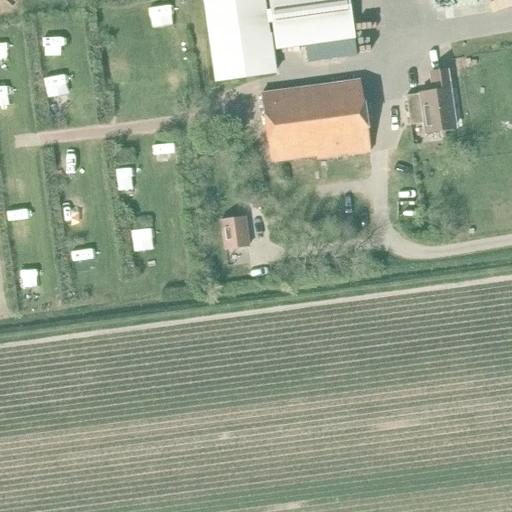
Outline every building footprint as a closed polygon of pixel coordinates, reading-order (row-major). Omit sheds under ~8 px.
[(264,0),(202,0),(214,82),(276,73),(268,24),(272,24),(275,50),(305,46),(354,39),(348,0),(268,0),(270,10),(266,10),(264,0)] [(354,39),(305,46),(307,62),(356,55),(354,39)] [(449,92),(446,72),(433,74),(435,93),(407,97),(410,125),(424,123),(425,134),(454,130),(449,92)] [(361,81),(261,95),(270,162),(317,156),(317,160),(371,152),(361,81)] [(245,216),(219,220),(222,251),(249,247),(245,216)]
